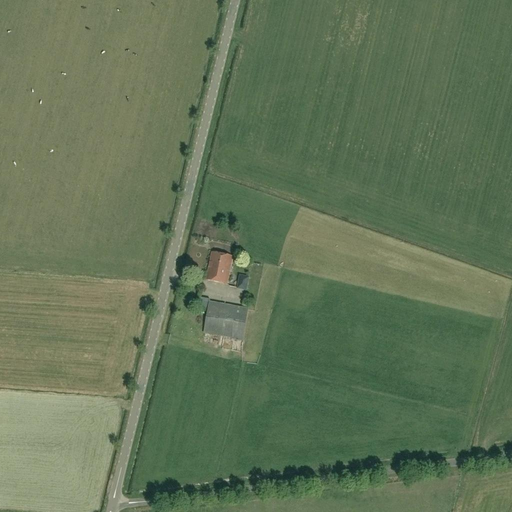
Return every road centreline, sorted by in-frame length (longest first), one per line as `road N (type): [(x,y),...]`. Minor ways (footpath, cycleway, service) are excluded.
road 1 (unclassified): [(111,505),(236,0)]
road 2 (unclassified): [(111,505),(511,457)]
